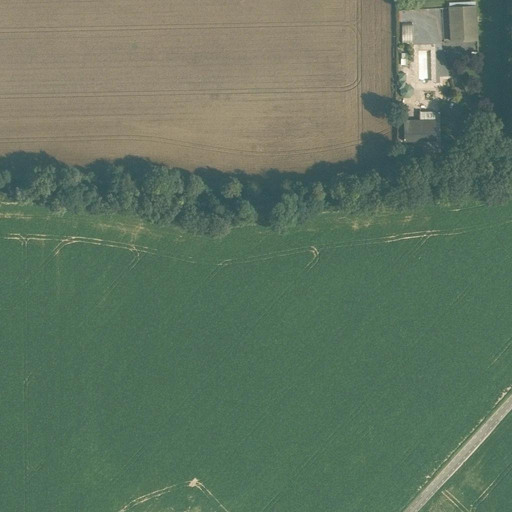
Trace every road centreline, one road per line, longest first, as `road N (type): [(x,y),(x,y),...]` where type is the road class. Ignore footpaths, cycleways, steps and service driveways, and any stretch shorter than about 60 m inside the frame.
road 1 (unclassified): [(0,185),(282,200),(511,171)]
road 2 (tertiary): [(406,511),(511,398)]
